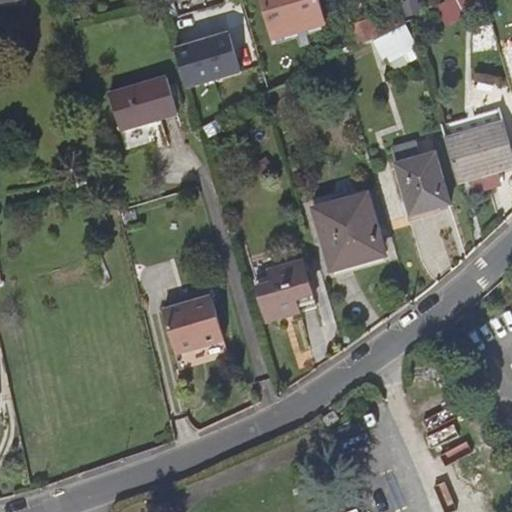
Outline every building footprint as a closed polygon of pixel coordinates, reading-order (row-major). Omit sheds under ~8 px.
[(263,0),(276,39),(327,23),(319,0),(263,0)] [(482,0),(447,0),(445,1),(437,5),(445,20),(482,0)] [(358,46),(376,37),(371,19),(352,25),(358,46)] [(384,60),(416,44),(407,28),(377,44),(384,60)] [(176,52),(187,90),(241,74),(230,36),(176,52)] [(396,72),(410,65),(404,55),(391,62),(396,72)] [(121,130),(178,114),(168,78),(110,95),(121,130)] [(445,140),(458,183),(511,167),(511,148),(505,124),(502,114),(442,130),(445,140)] [(416,144),(392,151),(404,194),(409,193),(416,215),(451,204),(437,154),(420,157),(416,144)] [(334,271),(387,255),(368,194),(316,210),(334,271)] [(268,321),(315,307),(302,263),(271,272),(272,279),(258,283),(268,321)] [(177,355),(225,341),(213,297),(164,311),(177,355)] [(342,419),(337,411),(326,419),(331,427),(342,419)]
